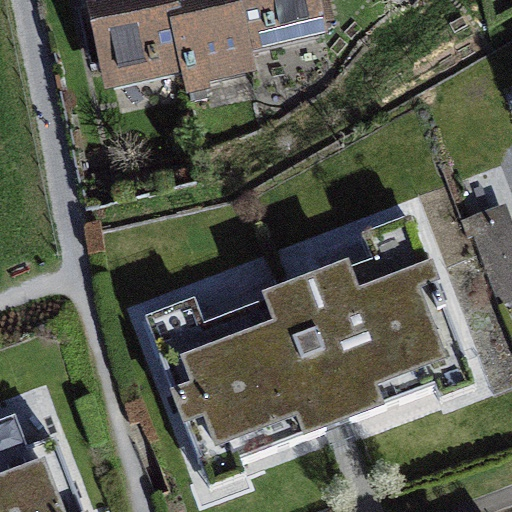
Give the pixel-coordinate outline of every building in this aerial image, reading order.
[(82,0),(109,104),(182,86),(160,0),(82,0)] [(238,0),(160,0),(182,86),(187,104),(260,85),(256,70),(238,0)] [(238,0),(256,70),(330,52),(316,0),(238,0)] [(429,237),(154,332),(205,479),(480,384),(429,237)] [(0,511),(79,511),(55,443),(0,462),(0,511)]
